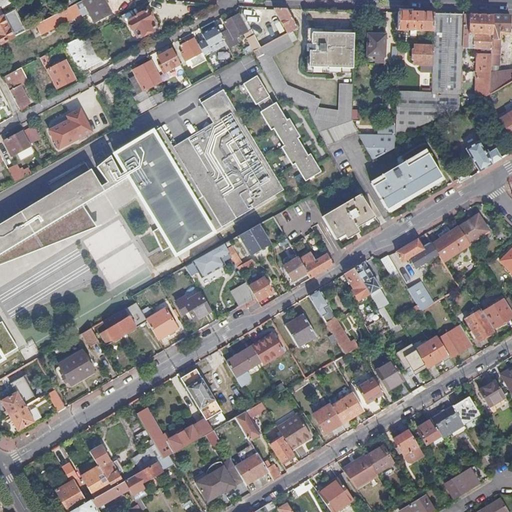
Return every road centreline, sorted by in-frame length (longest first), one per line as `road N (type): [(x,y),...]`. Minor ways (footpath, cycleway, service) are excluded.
road 1 (residential): [(511,344),(236,511)]
road 2 (residential): [(224,333),(487,181)]
road 3 (unknown): [(0,366),(247,221)]
road 4 (residential): [(224,333),(0,463)]
